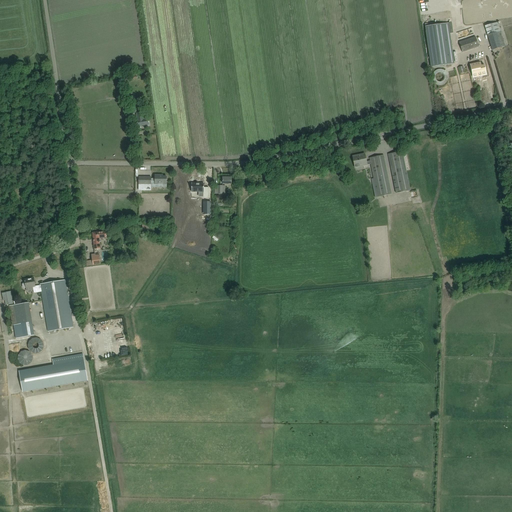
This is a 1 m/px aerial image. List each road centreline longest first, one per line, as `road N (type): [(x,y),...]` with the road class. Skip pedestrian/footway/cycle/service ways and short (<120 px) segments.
road 1 (unclassified): [(69,165),(258,163),(511,110)]
road 2 (unclassified): [(69,165),(44,0)]
road 3 (unclassified): [(0,265),(77,242),(69,165)]
road 4 (track): [(110,511),(91,388)]
